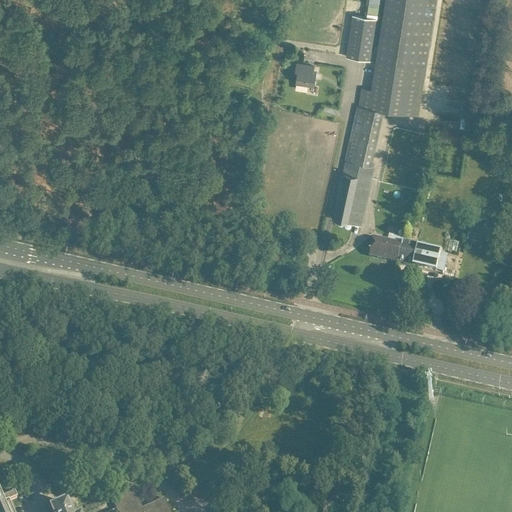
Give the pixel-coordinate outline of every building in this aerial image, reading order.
[(371,165),(381,118),(383,110),(418,116),(436,0),(385,0),(371,89),(361,87),(357,113),(356,113),(342,173),(344,174),(335,218),(361,224),(374,166),(371,165)] [(376,18),(364,16),(353,15),(346,56),(370,60),(376,18)] [(296,82),(297,82),(296,87),(297,88),(306,90),(307,88),(308,84),(314,85),(316,73),(313,73),(314,66),(297,63),(295,70),(298,71),(296,82)] [(470,229),(467,243),(470,243),(482,246),(484,246),(487,234),(485,233),(485,232),(470,229)] [(370,256),(398,262),(402,245),(374,238),(370,256)] [(417,248),(402,245),(398,262),(443,273),(447,255),(426,250),(427,248),(425,245),(421,244),(418,246),(417,248)] [(110,511),(116,509),(117,511),(170,511),(165,498),(143,508),(133,486),(129,488),(124,477),(111,483),(114,488),(110,490),(103,477),(69,492),(78,511),(70,511),(66,502),(50,510),(50,511),(13,511),(9,502),(17,498),(13,490),(0,496),(0,494),(0,511),(110,511)]
